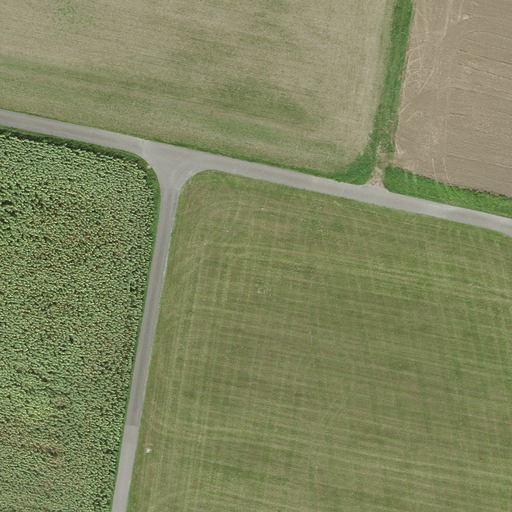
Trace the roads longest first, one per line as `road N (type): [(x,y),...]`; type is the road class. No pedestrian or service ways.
road 1 (track): [(119,511),(177,155),(0,119)]
road 2 (track): [(511,227),(177,155)]
road 3 (track): [(406,0),(374,197)]
